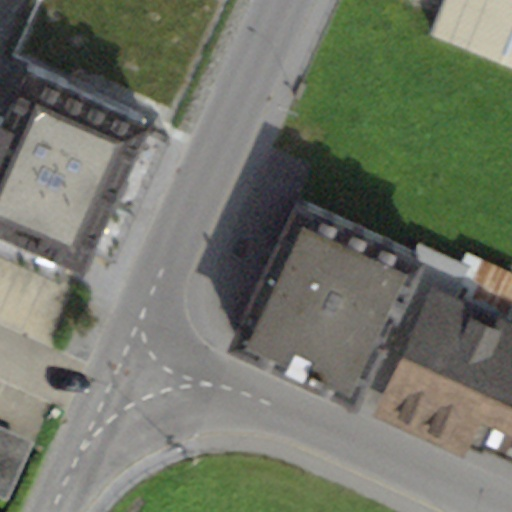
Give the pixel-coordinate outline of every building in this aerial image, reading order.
[(40,0),(16,57),(30,63),(145,112),(175,125),(228,0),(40,0)] [(511,0),(452,0),(438,35),(511,65),(511,0)] [(0,217),(73,250),(81,254),(85,246),(140,124),(145,112),(30,63),(6,116),(0,113),(0,217)] [(85,246),(113,259),(168,137),(140,124),(85,246)] [(360,379),(391,310),(423,325),(437,294),(452,300),(468,267),(466,266),(420,246),(417,252),(299,197),(235,336),(355,391),(360,379)] [(0,250),(60,278),(73,250),(0,217),(0,250)] [(511,327),(497,320),(511,288),(511,276),(470,257),(466,266),(468,267),(452,300),(437,294),(423,325),(387,403),(511,459),(511,327)] [(360,379),(391,394),(423,325),(391,310),(360,379)] [(0,502),(7,505),(34,446),(0,431),(0,502)]
